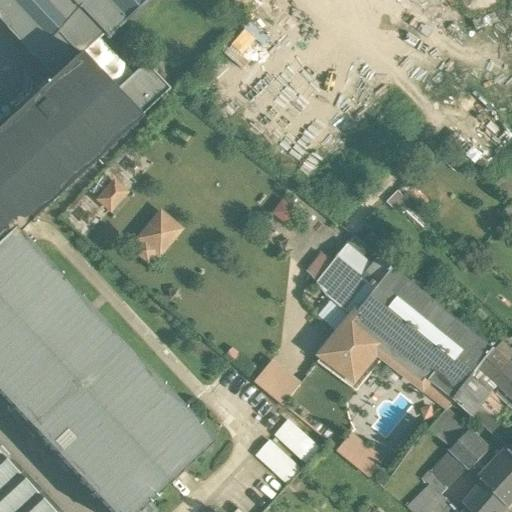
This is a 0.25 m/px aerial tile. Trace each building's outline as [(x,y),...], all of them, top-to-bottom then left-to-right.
[(216,440),(18,233),(137,119),(140,123),(168,96),(163,92),(161,94),(107,38),(147,0),(0,0),(0,22),(54,78),(35,96),(32,92),(10,113),(13,115),(0,127),(0,398),(108,511),(152,511),(146,506),(216,440)] [(110,210),(124,194),(114,185),(99,201),(110,210)] [(289,221),(296,209),(282,201),(275,214),(289,221)] [(160,215),(139,239),(143,242),(136,250),(148,260),(155,252),(158,255),(179,231),(160,215)] [(389,247),(371,233),(362,244),(380,258),(389,247)] [(362,244),(354,237),(347,246),(373,266),(380,258),(362,244)] [(333,264),(317,283),(328,300),(350,319),(352,321),(377,290),(363,279),(373,266),(347,246),(333,264)] [(324,256),(310,274),(317,283),(333,264),(324,256)] [(373,266),(363,279),(377,290),(393,269),(380,258),(373,266)] [(494,350),(393,269),(377,290),(352,321),(382,344),(374,355),(446,410),(454,400),(472,416),(479,407),(498,387),(479,369),(494,350)] [(374,355),(382,344),(352,321),(350,319),(321,357),(353,382),(374,355)] [(511,365),(494,350),(479,369),(498,387),(511,399),(511,447),(510,451),(511,452),(511,365)] [(275,358),(256,380),(284,405),(303,383),(275,358)] [(443,413),(428,432),(452,449),(451,450),(468,467),(469,468),(487,452),(470,433),(443,413)] [(303,461),(319,446),(291,417),(275,433),(303,461)] [(337,451),(371,478),(385,461),(351,434),(337,451)] [(271,438),(256,455),(284,480),(299,464),(271,438)] [(57,511),(0,450),(0,511),(57,511)] [(499,462),(488,451),(487,452),(469,468),(468,468),(472,472),(508,508),(511,503),(511,452),(510,451),(509,450),(499,462)] [(468,467),(451,451),(431,472),(446,488),(468,467)] [(504,511),(508,508),(472,472),(468,477),(478,487),(463,504),(468,509),(465,511),(504,511)]
